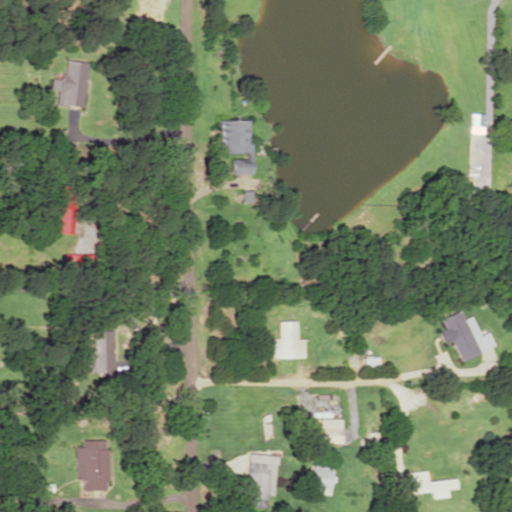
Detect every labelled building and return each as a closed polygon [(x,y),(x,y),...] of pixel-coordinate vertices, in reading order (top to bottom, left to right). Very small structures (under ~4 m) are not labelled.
[(55,104),(81,106),(84,61),(63,60),(61,79),(50,78),(49,89),(56,89),(55,104)] [(247,119),(216,119),(216,144),(223,144),(223,155),(230,155),(230,173),(247,173),(247,119)] [(88,271),(89,253),(61,252),(61,271),(88,271)] [(458,360),(492,345),(485,331),(477,335),(468,315),(461,318),(457,309),(438,318),(442,327),(437,330),(443,342),(449,339),(458,360)] [(301,338),(294,338),(294,320),(275,320),(275,337),(268,337),(269,357),(301,356),(301,338)] [(109,329),(91,330),(92,350),(84,350),(85,372),(111,371),(109,329)] [(338,427),(316,427),(316,442),(338,442),(338,427)] [(73,479),(79,479),(79,489),(104,489),(105,439),(84,439),(84,446),(73,446),(73,479)] [(263,507),(264,494),(272,494),(273,454),(245,453),(243,506),(263,507)] [(328,462),(309,461),(308,493),(327,493),(328,462)] [(404,472),(406,492),(453,488),(452,477),(424,480),(423,470),(404,472)]
